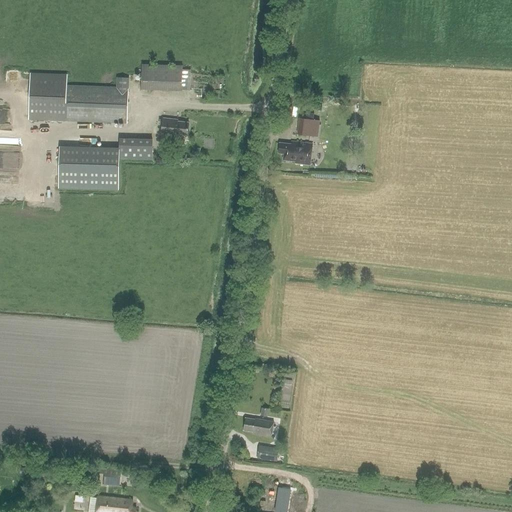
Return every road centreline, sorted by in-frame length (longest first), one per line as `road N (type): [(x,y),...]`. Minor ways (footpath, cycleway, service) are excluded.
road 1 (unclassified): [(209,511),(286,0)]
road 2 (track): [(218,465),(300,478),(309,511)]
